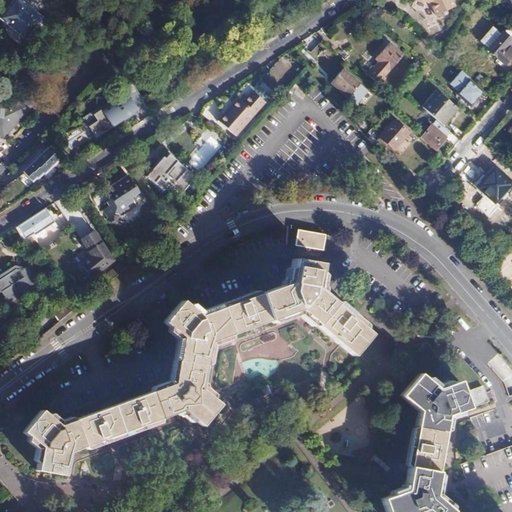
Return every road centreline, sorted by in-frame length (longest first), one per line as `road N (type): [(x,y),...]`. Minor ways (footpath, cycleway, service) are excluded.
road 1 (unclassified): [(511,345),(406,236),(351,215),(278,213),(217,238),(0,392)]
road 2 (residential): [(0,226),(350,0)]
road 3 (unknown): [(219,237),(238,184),(307,108),(369,171)]
road 4 (residential): [(0,474),(16,487),(85,493),(132,511)]
road 5 (residential): [(511,95),(432,185)]
